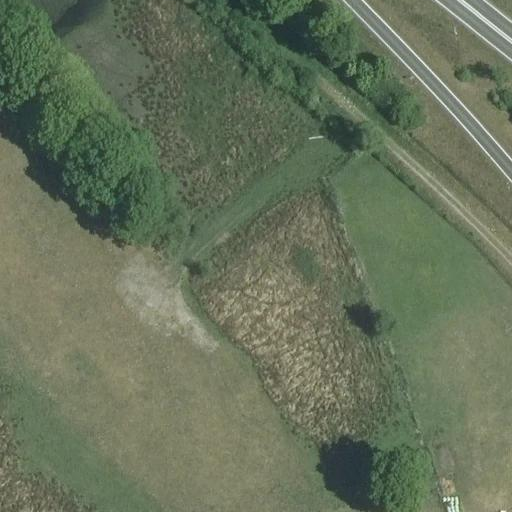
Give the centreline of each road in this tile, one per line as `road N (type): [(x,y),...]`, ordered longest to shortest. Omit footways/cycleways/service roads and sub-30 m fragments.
road 1 (track): [(511,270),(222,0)]
road 2 (trunk): [(350,0),(511,173)]
